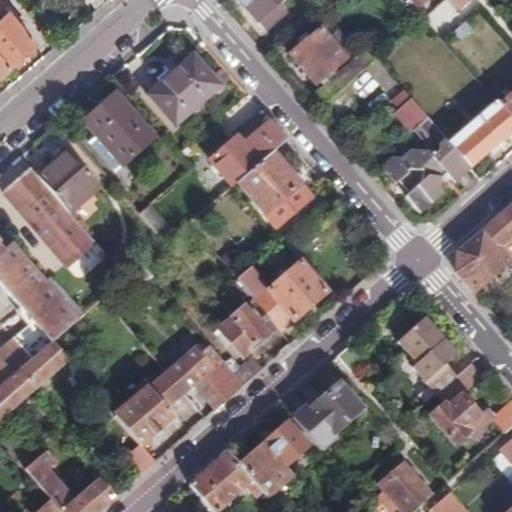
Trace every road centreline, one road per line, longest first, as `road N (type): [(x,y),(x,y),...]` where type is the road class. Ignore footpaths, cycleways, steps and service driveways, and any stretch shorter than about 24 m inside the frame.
road 1 (residential): [(130,511),(419,260)]
road 2 (residential): [(191,0),(419,260)]
road 3 (secondary): [(154,0),(0,132)]
road 4 (residential): [(419,260),(511,365)]
road 5 (residential): [(419,260),(511,178)]
